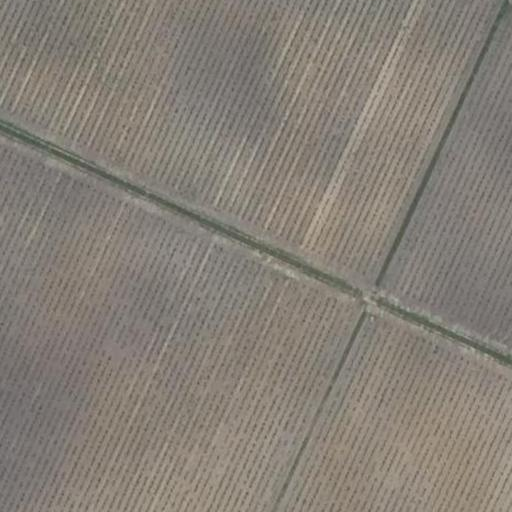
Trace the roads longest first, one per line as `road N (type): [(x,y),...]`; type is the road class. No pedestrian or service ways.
road 1 (track): [(265,511),(508,0)]
road 2 (track): [(0,133),(511,362)]
